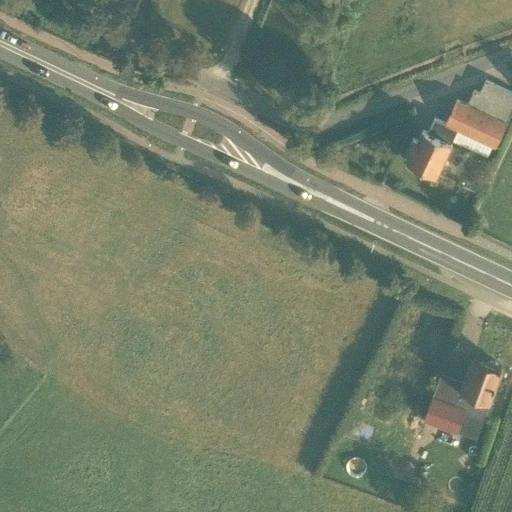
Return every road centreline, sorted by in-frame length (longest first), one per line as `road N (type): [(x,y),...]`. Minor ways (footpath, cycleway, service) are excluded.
road 1 (unclassified): [(110,38),(316,124),(511,60)]
road 2 (primary): [(511,284),(309,191)]
road 3 (primary): [(309,191),(213,120),(122,101)]
road 4 (primary): [(122,101),(168,134),(309,191)]
road 5 (primary): [(0,42),(122,101)]
